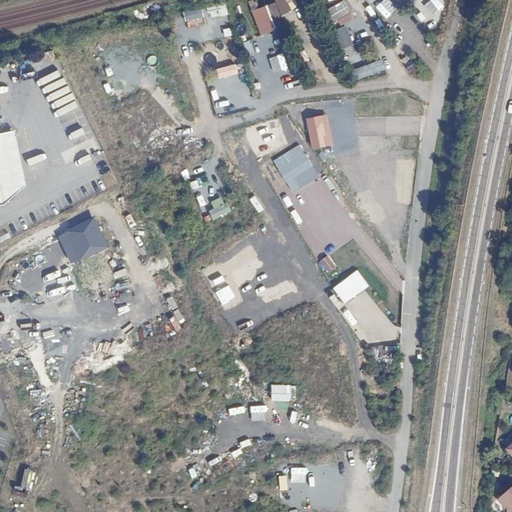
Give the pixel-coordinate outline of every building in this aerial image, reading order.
[(296,0),(276,0),(281,14),(299,7),(296,0)] [(333,23),(351,14),(345,1),(326,10),(333,23)] [(273,4),(253,10),(260,36),(280,30),(273,4)] [(202,9),(184,11),(186,20),(203,18),(202,9)] [(344,51),(356,46),(347,26),(335,31),(344,51)] [(347,56),(353,77),(367,73),(361,52),(347,56)] [(381,60),(367,65),(371,77),(385,72),(381,60)] [(216,105),(228,101),(225,94),(214,98),(216,105)] [(314,151),(309,154),(317,168),(322,165),(314,151)] [(286,182),(313,166),(306,154),(279,169),(286,182)] [(227,204),(210,211),(214,220),(231,212),(227,204)] [(328,255),(320,261),(329,273),(337,267),(328,255)] [(358,270),(334,289),(346,305),(370,286),(358,270)] [(293,468),(293,482),(306,481),(306,468),(293,468)] [(511,511),(511,488),(498,501),(508,511),(511,511)]
